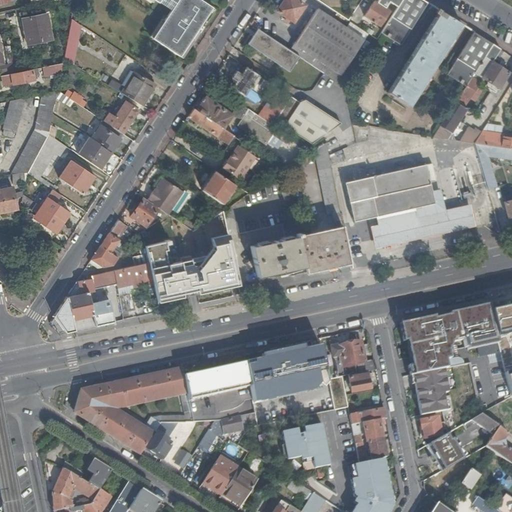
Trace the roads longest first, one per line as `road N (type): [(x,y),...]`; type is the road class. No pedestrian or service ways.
road 1 (primary): [(511,255),(40,357)]
road 2 (residential): [(245,0),(9,343)]
road 3 (primary): [(39,381),(376,306)]
road 4 (residential): [(401,511),(411,494),(376,306)]
road 5 (residential): [(23,403),(199,511)]
road 6 (primary): [(376,306),(511,275)]
